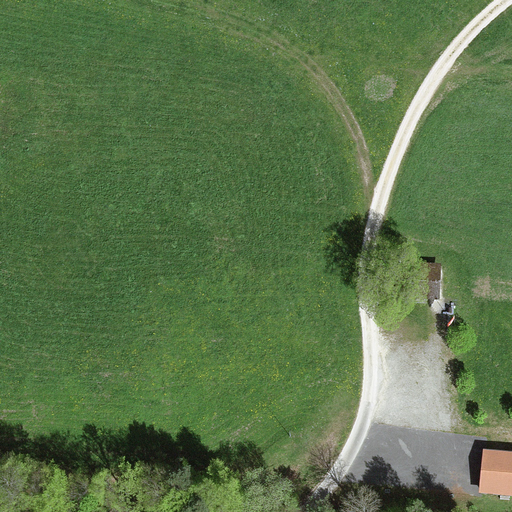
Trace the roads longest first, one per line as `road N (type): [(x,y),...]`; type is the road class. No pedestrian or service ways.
road 1 (track): [(304,511),(339,481),(363,426),(365,280),(388,175),(436,72),(506,0)]
road 2 (track): [(377,206),(361,136),(319,71),(264,33),(190,0)]
